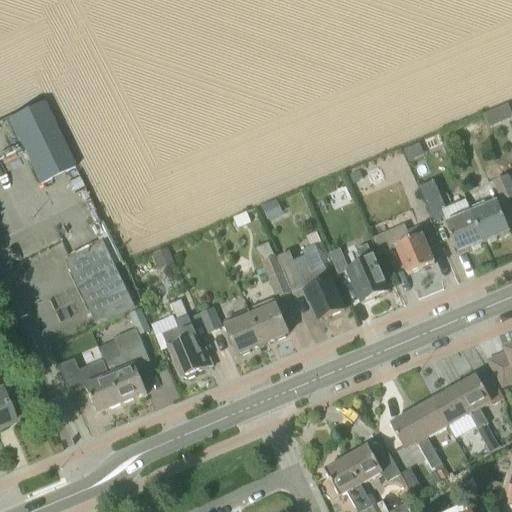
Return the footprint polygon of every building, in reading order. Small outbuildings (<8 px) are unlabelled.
[(11,119),(41,185),(75,170),(44,103),(11,119)] [(407,149),(403,150),(409,163),(412,161),(407,149)] [(361,172),(351,177),(354,184),(364,180),(361,172)] [(511,199),(511,185),(509,178),(508,179),(508,177),(493,183),(501,203),(511,199)] [(446,209),(434,183),(419,189),(425,203),(434,225),(445,220),(444,217),(442,212),(441,211),(446,209)] [(472,214),(484,244),(510,233),(497,203),(486,207),(472,214)] [(247,214),(234,219),(238,229),(251,224),(247,214)] [(484,244),(472,214),(449,223),(446,225),(459,255),(484,244)] [(435,265),(418,227),(407,232),(405,226),(374,240),(381,255),(396,248),(408,277),(435,265)] [(93,231),(85,235),(94,253),(102,249),(94,233),(93,231)] [(83,258),(94,253),(85,235),(75,240),(83,258)] [(66,244),(74,262),(83,258),(75,240),(66,244)] [(257,250),(265,269),(269,279),(278,299),(292,293),(277,257),(275,257),(269,244),(257,250)] [(388,294),(368,246),(358,251),(363,264),(349,270),(350,271),(348,271),(363,304),(388,294)] [(136,309),(135,308),(106,247),(102,249),(94,253),(83,258),(74,262),(72,263),(102,325),(120,317),(130,312),(136,309)] [(153,256),(159,270),(174,264),(168,250),(153,256)] [(339,275),(348,271),(350,271),(349,270),(341,251),(331,256),(339,275)] [(345,312),(331,279),(330,280),(323,264),(310,269),(306,258),(295,263),(291,254),(279,259),(294,295),(303,291),(309,305),(312,304),(320,323),(345,312)] [(178,330),(162,336),(168,350),(169,350),(182,380),(186,379),(189,380),(196,377),(196,375),(208,370),(205,363),(209,361),(206,353),(205,352),(202,353),(202,351),(196,339),(198,338),(194,328),(193,328),(193,327),(189,319),(182,300),(168,306),(173,318),(178,330)] [(250,316),(263,347),(289,336),(274,301),(249,312),(251,316),(250,316)] [(136,309),(130,312),(138,332),(150,326),(141,305),(135,308),(136,309)] [(223,330),(218,318),(215,309),(200,315),(204,323),(209,336),(223,330)] [(204,323),(200,315),(189,319),(193,327),(204,323)] [(263,347),(250,316),(225,327),(226,329),(238,357),(263,347)] [(105,364),(123,406),(148,395),(136,368),(149,363),(136,331),(115,340),(122,357),(105,364)] [(511,348),(505,352),(506,355),(487,362),(503,390),(511,386),(511,348)] [(123,406),(105,364),(104,362),(81,371),(76,360),(59,367),(71,396),(87,390),(98,416),(123,406)] [(478,431),(487,426),(490,425),(482,410),(493,405),(494,407),(504,401),(492,379),(481,385),(477,378),(456,390),(471,417),(478,431)] [(0,428),(14,422),(0,390),(0,428)] [(449,429),(471,417),(456,390),(434,402),(449,429)] [(414,414),(428,440),(449,429),(434,402),(414,414)] [(429,465),(433,471),(442,465),(428,440),(414,414),(391,427),(406,453),(418,445),(429,465)] [(485,442),(493,438),(487,426),(478,431),(485,442)] [(493,438),(485,442),(491,453),(499,448),(493,438)] [(347,461),(361,487),(383,475),(388,483),(401,476),(387,450),(373,457),(369,448),(347,461)] [(372,508),(367,498),(361,487),(347,461),(325,473),(340,499),(347,495),(356,511),(364,511),(369,509),(370,509),(372,508)] [(449,475),(447,471),(436,477),(441,487),(452,480),(449,475)] [(373,495),(367,498),(372,508),(378,504),(373,495)] [(418,511),(424,510),(419,498),(406,504),(409,511),(418,511)] [(371,511),(388,511),(384,503),(379,506),(378,504),(372,508),(370,509),(371,511)]
